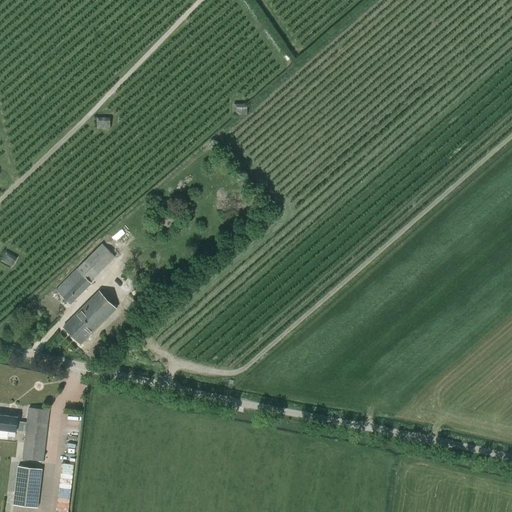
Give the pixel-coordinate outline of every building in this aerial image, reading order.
[(248,106),(233,106),(233,118),(248,118),(248,106)] [(111,120),(96,120),(96,131),(111,131),(111,120)] [(178,199),(163,199),(163,210),(179,210),(178,199)] [(55,290),(70,305),(92,283),(90,282),(115,257),(102,243),(55,290)] [(18,261),(4,254),(0,261),(0,264),(12,271),(18,261)] [(116,310),(99,293),(64,328),(81,345),(116,310)] [(0,436),(8,437),(8,431),(26,433),(23,459),(43,461),(49,410),(28,408),(27,423),(17,422),(17,418),(0,415),(0,436)] [(13,505),(37,508),(42,469),(18,466),(13,505)]
